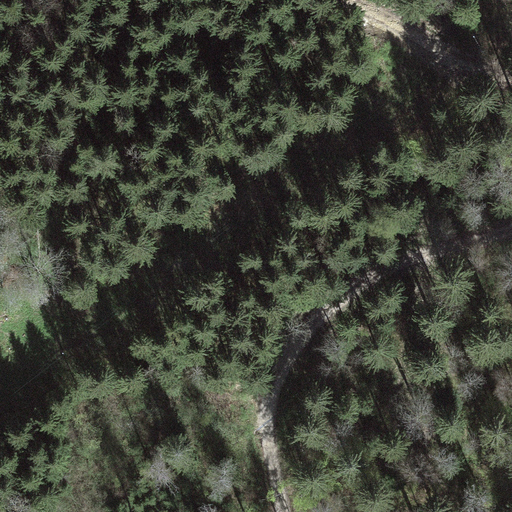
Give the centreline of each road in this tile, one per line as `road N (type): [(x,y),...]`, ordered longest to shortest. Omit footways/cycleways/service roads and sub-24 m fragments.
road 1 (track): [(511,225),(384,271),(346,294),(293,346),(277,370),(270,421),(289,511)]
road 2 (track): [(511,79),(447,61),(348,0)]
